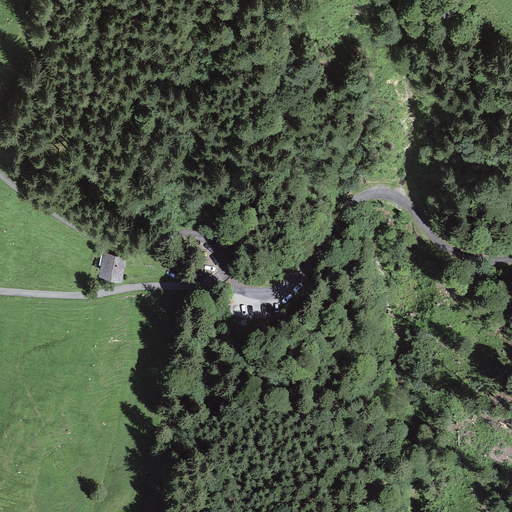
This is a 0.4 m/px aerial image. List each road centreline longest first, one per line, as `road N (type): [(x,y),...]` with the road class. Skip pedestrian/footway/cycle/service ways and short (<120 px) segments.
road 1 (unclassified): [(0,291),(78,295),(219,278),(241,291),(270,292),(315,260),(356,196),(381,188),(405,198),(447,250),(511,259)]
road 2 (track): [(0,176),(101,240),(204,236),(224,257),(219,278)]
